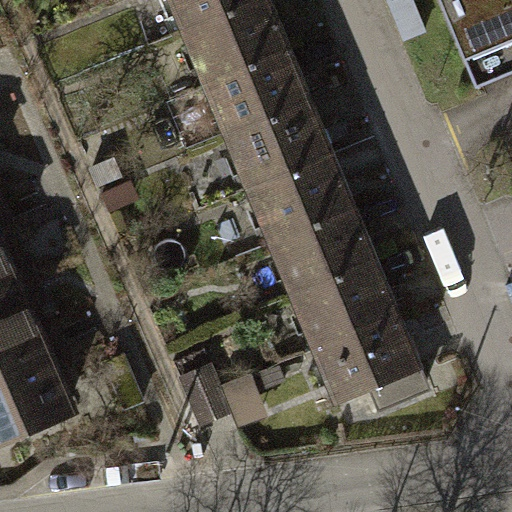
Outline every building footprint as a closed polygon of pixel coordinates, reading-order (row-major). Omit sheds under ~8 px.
[(173,0),(187,33),(267,0),(173,0)] [(267,0),(187,33),(209,86),(295,51),(274,0),(267,0)] [(511,0),(440,0),(475,88),(511,73),(511,0)] [(209,86),(231,139),(317,104),(295,51),(209,86)] [(231,139),(253,192),(339,157),(317,104),(231,139)] [(118,155),(94,165),(102,185),(126,176),(118,155)] [(253,192),(275,246),(361,210),(339,157),(253,192)] [(275,246),(297,299),(383,263),(361,210),(275,246)] [(0,222),(0,295),(26,285),(0,222)] [(297,299),(319,352),(405,316),(383,263),(297,299)] [(26,285),(0,295),(0,372),(54,350),(26,285)] [(319,352),(341,405),(362,396),(374,425),(439,398),(405,316),(319,352)] [(54,350),(0,372),(0,449),(81,415),(54,350)] [(215,362),(184,373),(204,427),(234,415),(224,387),(215,362)] [(255,375),(224,387),(234,415),(240,431),(271,420),(255,375)]
